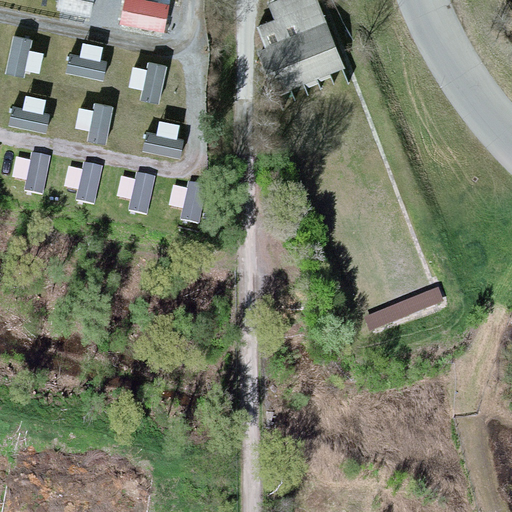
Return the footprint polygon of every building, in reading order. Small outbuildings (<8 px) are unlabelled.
[(93,11),(94,0),(60,0),(60,6),(93,11)] [(168,26),(170,0),(124,0),(122,21),(168,26)] [(256,51),(273,93),(342,66),(315,0),(281,0),(271,4),(277,21),(259,28),(266,47),(256,51)] [(25,73),(33,35),(15,31),(7,69),(25,73)] [(34,46),(27,65),(39,69),(46,50),(34,46)] [(73,49),(69,67),(106,75),(110,58),(73,49)] [(164,97),(166,59),(148,58),(146,96),(164,97)] [(23,90),(15,121),(44,128),(52,97),(23,90)] [(98,100),(90,133),(106,136),(113,104),(98,100)] [(149,127),(147,147),(183,152),(186,131),(149,127)] [(32,151),(29,188),(47,190),(50,153),(32,151)] [(68,193),(99,197),(103,166),(71,162),(68,193)] [(120,203),(152,206),(155,175),(123,172),(120,203)] [(182,211),(198,217),(209,190),(193,183),(182,211)] [(437,294),(365,323),(371,336),(442,306),(437,294)]
